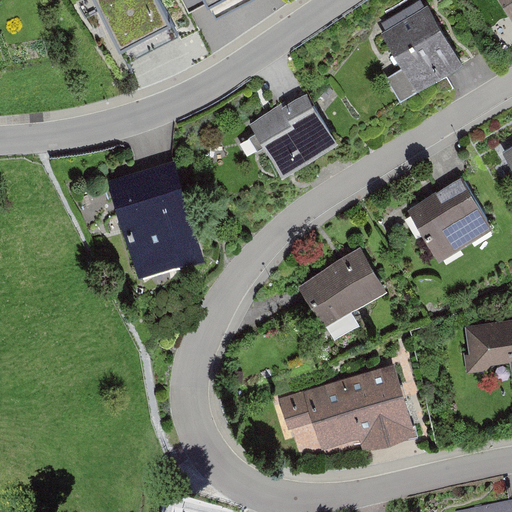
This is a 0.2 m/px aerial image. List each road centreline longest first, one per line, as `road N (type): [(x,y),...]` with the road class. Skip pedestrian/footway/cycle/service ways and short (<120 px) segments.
road 1 (residential): [(511,462),(332,500),(287,501),(249,490),(202,445),(188,384),(201,336),(234,284),(304,211),(511,83)]
road 2 (residential): [(336,0),(214,82),(141,113),(0,139)]
